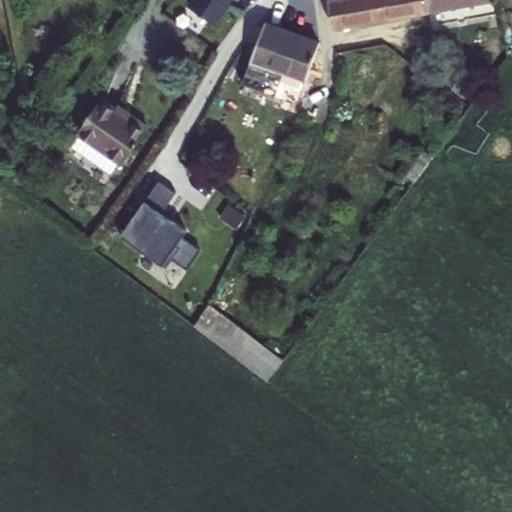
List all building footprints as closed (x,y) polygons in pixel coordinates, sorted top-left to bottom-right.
[(192,0),(191,1),(215,19),(228,0),(192,0)] [(319,0),(324,25),(421,7),(419,0),(319,0)] [(419,0),(421,7),(424,22),(491,9),(489,0),(419,0)] [(289,98),(312,38),(256,16),(235,77),(289,98)] [(74,132),(119,164),(145,127),(132,117),(129,121),(99,99),(74,132)] [(158,213),(172,193),(156,180),(124,225),(130,230),(124,239),(164,267),(177,247),(174,245),(183,232),(158,213)]
